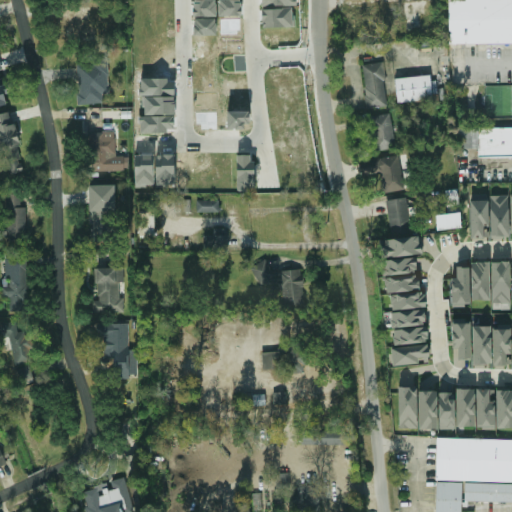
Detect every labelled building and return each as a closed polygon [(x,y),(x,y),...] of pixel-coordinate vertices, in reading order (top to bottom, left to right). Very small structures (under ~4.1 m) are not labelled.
[(216,17),(215,0),(193,0),(193,16),(216,17)] [(241,0),(218,0),(219,16),(241,16),(241,0)] [(511,43),(511,0),(448,0),(449,44),(511,43)] [(262,9),(262,28),(292,27),(292,8),(262,9)] [(388,105),(382,62),(361,65),(367,108),(388,105)] [(77,104),(103,104),(103,94),(109,94),(109,63),(77,63),(77,104)] [(395,77),(397,102),(432,100),(431,76),(395,77)] [(0,114),(0,153),(1,153),(5,176),(24,172),(14,125),(11,125),(8,112),(0,114)] [(370,116),(373,151),(395,149),(391,114),(370,116)] [(511,156),(511,126),(460,127),(460,148),(478,148),(478,157),(511,156)] [(90,132),(91,171),(129,170),(129,156),(116,157),(115,132),(90,132)] [(254,155),(237,155),(236,191),(253,191),(254,155)] [(404,190),(399,155),(359,161),(361,177),(381,174),(384,193),(404,190)] [(91,185),(90,240),(114,240),(115,185),(91,185)] [(21,193),(6,194),(8,241),(26,241),(25,207),(21,207),(21,193)] [(491,237),(509,236),(508,195),(490,196),(491,237)] [(409,217),(416,215),(415,207),(408,208),(406,197),(386,201),(391,227),(411,224),(409,217)] [(219,200),(196,200),(197,212),(219,212),(219,200)] [(469,201),(471,238),(489,238),(488,201),(469,201)] [(155,212),(140,211),(139,233),(154,233),(155,212)] [(462,228),(460,212),(436,215),(437,231),(462,228)] [(382,257),(421,255),(420,237),(381,238),(382,257)] [(3,257),(4,298),(10,298),(10,311),(28,311),(27,256),(3,257)] [(392,310),(426,307),(425,292),(420,293),(418,273),(417,274),(416,257),(382,260),(385,294),(390,293),(392,310)] [(490,299),(489,262),(471,262),(472,300),(490,299)] [(491,262),(492,303),(510,303),(510,262),(491,262)] [(283,305),(303,304),(302,270),(269,271),(269,263),(255,264),(256,284),(282,283),(283,305)] [(456,266),(456,278),(451,278),(451,306),(470,306),(469,266),(456,266)] [(124,312),(123,298),(120,298),(119,282),(124,282),(124,267),(96,267),(97,301),(93,301),(93,313),(124,312)] [(391,311),(391,327),(426,326),(425,310),(391,311)] [(452,319),(453,354),(459,354),(459,367),(470,367),(470,319),(452,319)] [(0,324),(0,329),(1,339),(10,337),(14,364),(30,362),(28,350),(32,349),(29,330),(18,332),(16,322),(0,324)] [(128,323),(97,323),(97,337),(103,337),(104,358),(114,358),(114,379),(129,378),(129,374),(137,374),(137,350),(129,350),(128,323)] [(491,326),(472,326),(473,367),(491,366),(491,326)] [(394,345),(428,343),(427,328),(393,329),(394,345)] [(511,356),(511,330),(492,330),(493,365),(511,365),(511,356)] [(429,363),(428,345),(391,346),(392,364),(429,363)] [(289,374),(307,372),(304,349),(286,351),(289,374)] [(283,369),(282,352),(262,352),(262,369),(283,369)] [(16,367),(22,385),(34,381),(28,363),(16,367)] [(417,428),(417,387),(398,387),(399,428),(417,428)] [(474,426),(474,389),(456,389),(456,426),(474,426)] [(494,401),(489,401),(489,389),(476,389),(477,430),(495,429),(494,401)] [(497,428),(511,427),(511,389),(496,390),(497,428)] [(437,429),(436,391),(418,391),(419,429),(437,429)] [(273,404),(286,404),(286,392),(273,392),(273,404)] [(454,392),(439,393),(439,429),(455,429),(454,392)] [(301,445),(352,444),(352,437),(346,437),(346,429),(300,429),(301,445)] [(511,439),(437,438),(436,480),(511,482),(511,439)] [(111,481),(113,489),(109,490),(107,484),(82,491),(88,511),(135,511),(126,477),(111,481)] [(435,511),(461,511),(462,482),(436,482),(435,511)] [(511,484),(465,483),(464,501),(511,502),(511,484)] [(299,511),(319,509),(318,486),(297,488),(299,511)]
